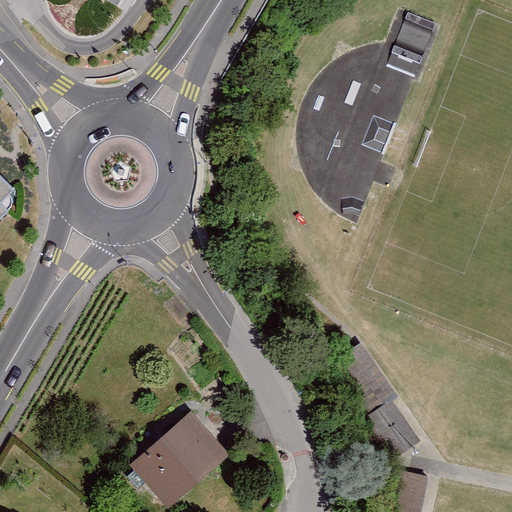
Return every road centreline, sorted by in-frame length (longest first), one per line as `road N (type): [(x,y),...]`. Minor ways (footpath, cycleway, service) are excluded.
road 1 (residential): [(310,511),(307,470),(279,397),(152,212)]
road 2 (primary): [(0,384),(96,217)]
road 3 (primary): [(147,128),(221,0)]
road 4 (tertiary): [(90,131),(0,46)]
